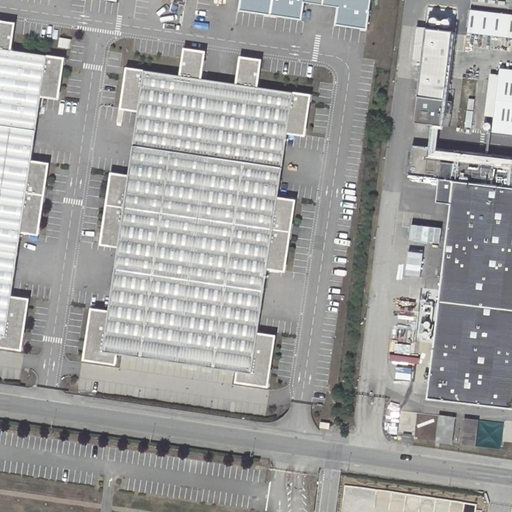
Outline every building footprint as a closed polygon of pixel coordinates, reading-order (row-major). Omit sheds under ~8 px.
[(371,0),(241,0),(241,10),(265,14),(266,12),(278,14),(277,16),(302,19),(305,2),(339,7),(337,24),(361,28),(362,26),(368,27),(371,0)] [(511,15),(470,10),(467,33),(511,39),(511,15)] [(442,126),(445,99),(453,31),(426,28),(418,96),(414,123),(442,126)] [(73,39),(61,37),(60,47),(71,48),(73,39)] [(175,74),(122,67),(115,107),(133,109),(124,175),(106,172),(96,243),(112,246),(103,310),(86,308),(79,360),(113,364),(114,353),(235,370),(233,381),(263,385),(273,334),(253,331),(261,269),(280,271),(292,199),(273,196),(282,132),(302,135),(308,94),(252,85),(257,59),(236,56),(231,82),(197,77),(201,50),(179,47),(175,74)] [(0,349),(50,58),(0,48),(0,349)] [(511,70),(499,69),(491,132),(511,134),(511,70)] [(511,156),(413,145),(410,174),(441,178),(451,179),(454,180),(451,203),(428,398),(511,407),(511,156)] [(441,178),(438,201),(451,203),(454,180),(451,179),(441,178)] [(440,415),(437,442),(452,443),(455,417),(440,415)] [(465,418),(462,445),(475,446),(479,420),(465,418)]
